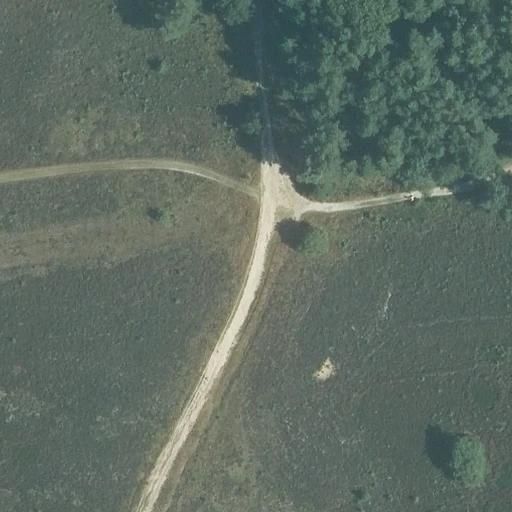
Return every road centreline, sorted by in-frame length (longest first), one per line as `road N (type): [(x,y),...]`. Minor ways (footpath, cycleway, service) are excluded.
road 1 (track): [(157,511),(278,256),(278,114),(260,0)]
road 2 (unknown): [(0,179),(180,161),(284,202),(329,208),(511,169)]
